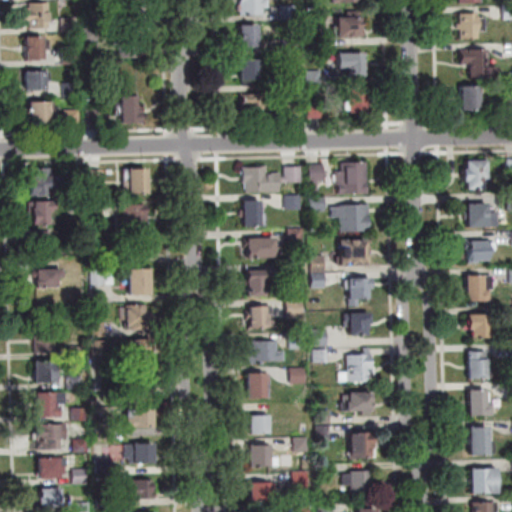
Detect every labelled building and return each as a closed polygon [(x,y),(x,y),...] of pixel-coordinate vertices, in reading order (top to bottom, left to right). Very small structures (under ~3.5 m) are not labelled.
[(142,0),(143,19),(125,20),(125,0),(142,0)] [(262,0),(262,1),(269,1),(269,9),(263,9),(263,15),(240,16),(240,0),(262,0)] [(48,2),(49,28),(25,29),(24,9),(29,9),(29,3),(48,2)] [(296,4),(296,18),(283,18),(283,5),(296,4)] [(511,21),(504,21),(503,7),(511,7),(511,21)] [(99,13),(99,22),(85,22),(84,13),(99,13)] [(347,13),(360,13),(361,40),(339,41),(339,20),(348,19),(347,13)] [(477,15),(477,18),(485,18),(485,32),(477,32),(478,41),(460,41),(459,15),(477,15)] [(76,17),(77,31),(63,32),(62,17),(76,17)] [(257,27),(258,50),(241,50),(240,28),(257,27)] [(99,28),(99,41),(85,41),(85,29),(99,28)] [(321,43),(307,43),(307,28),(321,28),(321,43)] [(139,31),(139,46),(142,46),(143,58),(122,59),(121,31),(139,31)] [(42,38),(42,40),(48,40),(48,50),(42,51),(43,62),(25,63),(24,38),(42,38)] [(297,38),(298,51),(285,52),(284,38),(297,38)] [(63,65),(62,49),(77,48),(78,65),(63,65)] [(470,51),(490,51),(491,69),(496,68),(496,80),(471,81),(470,65),(461,66),(461,56),(470,56),(470,51)] [(339,53),(364,52),(365,80),(350,81),(350,67),(340,68),(339,53)] [(241,60),(259,60),(260,82),(242,83),(241,60)] [(308,70),(321,70),(322,84),(308,84),(308,70)] [(26,72),(50,72),(50,81),(45,81),(45,93),(26,94),(26,72)] [(285,76),(299,75),(299,88),(286,88),(285,76)] [(64,83),(77,82),(78,96),(65,96),(64,83)] [(462,86),(479,85),(480,112),(462,113),(462,86)] [(366,93),(367,115),(349,116),(348,94),(366,93)] [(265,96),(266,121),(247,122),(247,109),(243,109),(242,97),(265,96)] [(121,98),(139,98),(140,125),(122,125),(121,98)] [(301,103),(302,118),(285,118),(285,104),(301,103)] [(321,119),(308,119),(308,103),(321,103),(321,119)] [(29,105),(49,104),(50,118),(48,118),(48,126),(29,127),(29,105)] [(101,126),(88,126),(88,111),(101,110),(101,126)] [(79,111),(79,124),(66,125),(66,112),(79,111)] [(308,193),(308,163),(323,162),(323,179),(318,179),(318,193),(308,193)] [(338,193),(338,183),(336,183),(336,170),(341,170),(340,162),(365,162),(366,192),(338,193)] [(484,193),(483,183),(488,182),(487,163),(465,164),(465,174),(463,174),(464,186),(466,186),(467,193),(484,193)] [(300,182),(284,182),(284,166),(300,165),(300,182)] [(61,189),(28,190),(28,175),(31,175),(31,167),(49,166),(50,173),(60,173),(61,189)] [(278,191),(245,192),(244,180),(242,180),(242,167),(264,166),(264,173),(277,172),(278,191)] [(145,193),(129,194),(129,192),(123,192),(123,180),(129,180),(128,167),(144,167),(145,193)] [(101,185),(89,185),(88,170),(100,170),(101,185)] [(285,209),(284,197),(300,196),(300,209),(285,209)] [(323,211),(309,211),(309,196),(323,196),(323,211)] [(31,223),(31,213),(28,213),(28,200),(55,199),(55,208),(52,208),(52,222),(31,223)] [(243,227),(242,199),(258,199),(259,226),(243,227)] [(121,231),(120,204),(143,203),(144,213),(139,213),(140,231),(121,231)] [(340,231),(340,217),(332,217),(331,206),(367,205),(368,231),(340,231)] [(488,231),(467,232),(466,208),(487,207),(488,231)] [(302,242),(288,243),(288,227),(301,227),(302,242)] [(49,247),(34,247),(33,232),(49,232),(49,247)] [(273,256),(246,257),(246,251),(244,251),(244,241),(246,241),(246,237),(272,236),(273,256)] [(365,265),(340,266),(339,238),(365,238),(365,265)] [(467,242),(488,241),(488,243),(493,243),(494,254),(490,254),(490,261),(468,262),(467,242)] [(91,266),(90,253),(101,253),(102,266),(91,266)] [(324,272),(310,272),(310,255),(323,254),(324,272)] [(302,278),(286,278),(286,263),(301,263),(302,278)] [(35,268),(60,267),(61,276),(56,276),(56,286),(35,287),(35,268)] [(128,295),(127,268),(149,267),(149,295),(128,295)] [(265,269),(266,286),(263,286),(263,295),(247,296),(247,270),(265,269)] [(91,286),(90,271),(104,270),(105,284),(105,286),(91,286)] [(105,284),(104,270),(112,270),(113,284),(105,284)] [(324,272),(324,288),(311,288),(310,272),(324,272)] [(463,273),(481,273),(481,287),(487,287),(487,301),(464,301),(463,273)] [(348,305),(347,278),(369,278),(369,288),(367,288),(367,299),(356,299),(356,305),(348,305)] [(70,280),(82,280),(82,294),(70,294),(70,280)] [(285,317),(285,299),(302,299),(302,317),(285,317)] [(148,328),(126,329),(125,321),(120,321),(120,308),(125,308),(125,305),(142,305),(142,311),(147,311),(148,328)] [(249,326),(248,306),(269,305),(270,318),(272,318),(273,325),(249,326)] [(465,311),(486,310),(487,338),(470,338),(469,330),(466,330),(465,311)] [(349,335),(349,325),(344,325),(343,313),(369,312),(370,322),(365,322),(365,335),(349,335)] [(103,323),(103,336),(90,337),(90,324),(103,323)] [(35,353),(35,328),(51,328),(52,353),(35,353)] [(325,345),(311,345),(311,329),(325,329),(325,345)] [(303,333),(304,348),(289,348),(289,334),(303,333)] [(130,365),(129,339),(148,339),(149,364),(130,365)] [(92,356),(92,341),(105,341),(106,356),(92,356)] [(281,361),(249,362),(248,342),(275,341),(275,352),(281,351),(281,361)] [(83,357),(69,358),(68,348),(83,348),(83,357)] [(469,381),(486,381),(486,349),(467,349),(467,377),(468,377),(469,381)] [(313,363),(312,350),(327,350),(327,363),(313,363)] [(339,382),(339,373),(348,373),(347,358),(371,358),(371,367),(374,367),(374,381),(339,382)] [(35,383),(35,361),(55,360),(55,382),(35,383)] [(304,384),(289,384),(289,369),(303,368),(304,384)] [(268,397),(248,398),(247,373),(267,373),(268,397)] [(80,388),(67,388),(67,376),(80,375),(80,388)] [(490,416),(468,416),(468,388),(484,388),(484,401),(490,401),(490,416)] [(63,392),(64,410),(57,410),(57,416),(35,416),(34,393),(63,392)] [(341,411),(341,401),(343,401),(343,394),(370,393),(370,400),(369,400),(370,412),(360,412),(360,411),(341,411)] [(125,426),(125,408),(156,407),(156,415),(152,416),(152,425),(125,426)] [(72,422),(72,409),(85,409),(85,422),(72,422)] [(329,423),(316,423),(315,411),(329,411),(329,423)] [(249,435),(249,415),(266,415),(266,434),(249,435)] [(64,439),(58,439),(58,449),(39,449),(38,424),(64,423),(64,439)] [(314,438),(314,425),(328,425),(329,437),(314,438)] [(469,456),(487,455),(487,454),(493,454),(493,441),(488,441),(487,425),(468,425),(469,456)] [(94,428),(109,428),(109,441),(94,441),(94,428)] [(349,458),(348,433),(371,432),(372,457),(349,458)] [(86,453),(73,453),(73,438),(85,438),(86,453)] [(293,452),(292,439),(305,439),(306,451),(293,452)] [(129,464),(129,459),(125,459),(124,444),(151,443),(152,463),(129,464)] [(249,466),(249,446),(268,445),(268,456),(275,456),(275,465),(249,466)] [(58,477),(39,478),(38,457),(63,457),(63,474),(57,474),(58,477)] [(110,475),(96,475),(95,459),(109,459),(110,475)] [(330,477),(318,477),(317,463),(330,463),(330,477)] [(471,495),(496,494),(495,466),(470,466),(471,495)] [(85,484),(73,484),(72,469),(85,469),(85,484)] [(305,471),(306,488),(291,489),(291,471),(305,471)] [(350,498),(350,484),(341,484),(341,473),(371,472),(372,498),(350,498)] [(120,499),(119,480),(151,479),(151,498),(120,499)] [(274,501),(250,502),(249,483),(273,483),(274,501)] [(39,506),(38,487),(59,487),(60,505),(39,506)] [(96,508),(96,497),(110,497),(110,508),(96,508)] [(490,511),(490,500),(471,500),(471,511),(490,511)]
